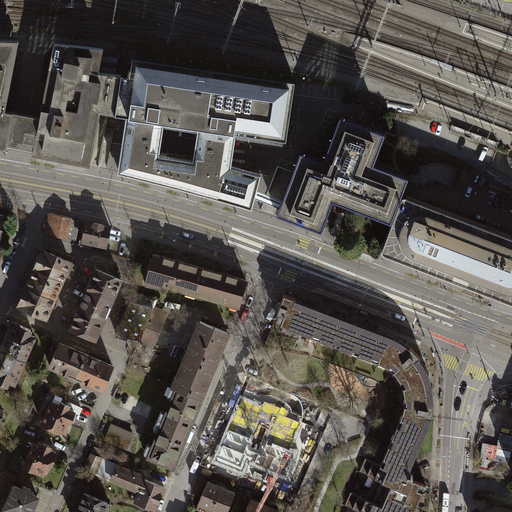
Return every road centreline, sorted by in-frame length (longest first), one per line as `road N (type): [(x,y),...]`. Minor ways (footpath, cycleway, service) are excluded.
road 1 (tertiary): [(479,311),(265,230),(0,166)]
road 2 (residential): [(0,307),(122,360),(54,511)]
road 3 (residential): [(269,267),(168,511)]
road 4 (tertiary): [(39,198),(164,225),(269,267)]
road 5 (tertiary): [(269,267),(467,343)]
road 6 (tertiary): [(467,343),(447,511)]
